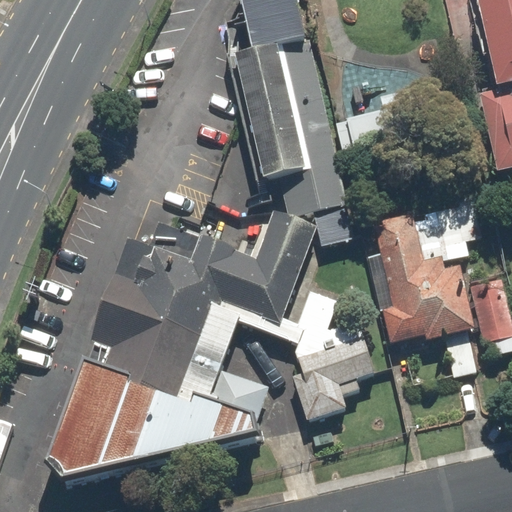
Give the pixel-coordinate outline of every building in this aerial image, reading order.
[(497,184),(511,180),(511,0),(476,0),(498,99),(479,103),(497,184)] [(289,221),(346,207),(306,44),(231,62),(260,183),(279,178),(289,221)] [(384,116),(337,128),(345,158),(463,126),(451,84),(380,103),(384,116)] [(470,338),(477,336),(461,273),(446,277),(443,268),(472,260),(468,247),(483,243),(476,215),(484,213),(481,199),(412,217),(373,227),(395,311),(380,315),(390,354),(425,345),(426,349),(444,344),(454,383),(480,376),(470,338)] [(66,486),(249,446),(248,429),(178,410),(213,303),(277,330),(316,231),(275,217),(258,262),(256,262),(254,265),(158,230),(150,251),(137,247),(130,244),(103,315),(110,318),(51,470),(66,486)] [(498,363),(511,359),(511,324),(502,285),(470,293),(484,350),(494,348),(498,363)] [(374,377),(363,342),(287,366),(306,426),(347,414),(339,388),(374,377)]
